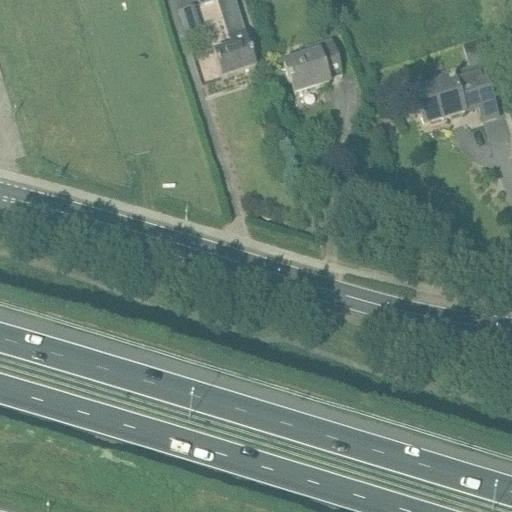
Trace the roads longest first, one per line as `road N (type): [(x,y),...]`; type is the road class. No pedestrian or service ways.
road 1 (motorway): [(511,490),(0,336)]
road 2 (secondary): [(511,329),(424,316),(0,197)]
road 3 (motorway): [(0,391),(405,511)]
